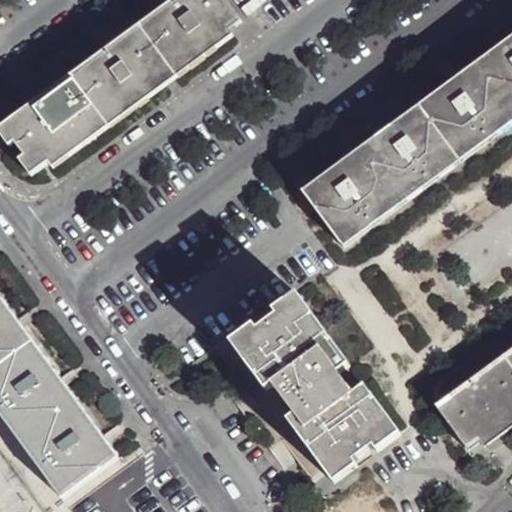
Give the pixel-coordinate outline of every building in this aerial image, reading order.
[(165,77),(230,32),(207,0),(175,0),(162,10),(104,51),(145,91),(165,77)] [(207,0),(230,32),(242,23),(224,0),(207,0)] [(145,91),(151,98),(166,87),(234,37),(230,32),(165,77),(145,91)] [(511,38),(304,192),(345,247),(511,124),(511,38)] [(15,119),(50,163),(145,91),(104,51),(15,119)] [(54,169),(151,98),(145,91),(50,163),(54,169)] [(37,172),(50,163),(15,119),(5,126),(15,143),(26,156),(37,172)] [(0,132),(10,146),(15,143),(5,126),(0,129),(0,132)] [(31,175),(37,172),(26,156),(21,161),(31,175)] [(0,294),(0,412),(64,501),(120,459),(0,294)] [(333,480),(355,463),(375,447),(379,452),(401,435),(367,387),(356,396),(340,374),(351,366),(298,295),(275,312),(279,317),(259,331),(256,327),(233,344),(267,391),(274,386),(297,416),(290,422),(333,480)] [(511,419),(511,350),(437,405),(470,450),(481,442),(511,419)] [(72,511),(64,501),(0,412),(0,511),(72,511)] [(485,447),(511,427),(511,419),(481,442),(485,447)] [(358,467),(355,463),(333,480),(336,484),(358,467)]
